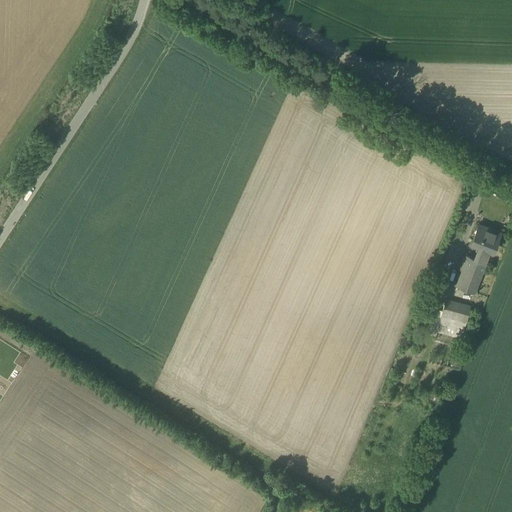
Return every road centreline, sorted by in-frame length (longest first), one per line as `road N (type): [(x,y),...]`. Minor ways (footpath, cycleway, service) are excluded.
road 1 (unclassified): [(176,0),(511,195)]
road 2 (residential): [(147,0),(129,44),(0,247)]
